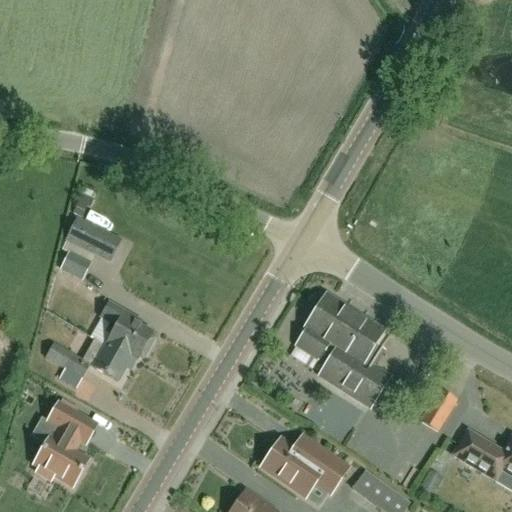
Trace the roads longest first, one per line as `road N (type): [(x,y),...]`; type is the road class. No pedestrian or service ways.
road 1 (unclassified): [(302,243),(99,150),(0,139)]
road 2 (tertiary): [(140,511),(302,243)]
road 3 (tertiary): [(302,243),(439,0)]
road 4 (tertiary): [(511,370),(302,243)]
